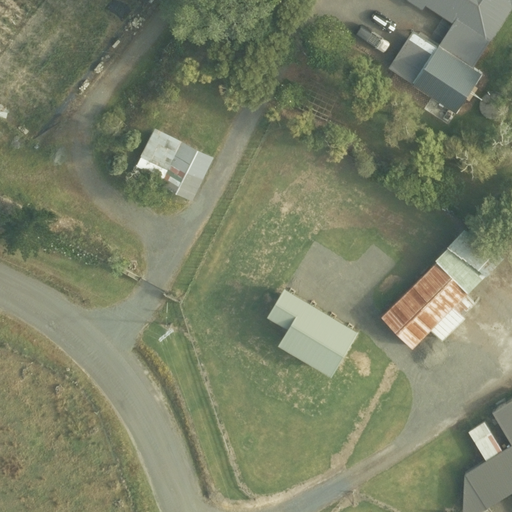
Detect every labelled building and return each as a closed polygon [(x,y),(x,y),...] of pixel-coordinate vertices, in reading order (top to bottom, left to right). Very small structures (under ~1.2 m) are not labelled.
[(0,0),(0,112),(45,147),(160,0),(0,0)] [(511,0),(419,0),(429,6),(432,1),(458,19),(417,79),(461,109),(487,71),(477,64),(511,12),(511,0)] [(443,258),(386,314),(417,345),(474,289),(443,258)] [(461,471),(460,505),(464,511),(469,511),(484,505),(511,488),(511,395),(489,410),(509,441),(461,471)] [(511,511),(511,492),(497,502),(502,511),(511,511)]
